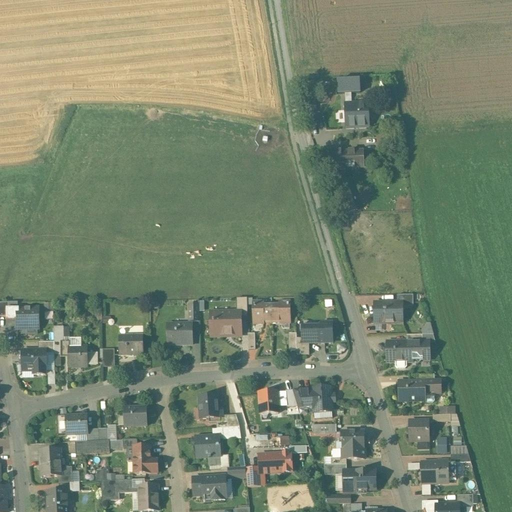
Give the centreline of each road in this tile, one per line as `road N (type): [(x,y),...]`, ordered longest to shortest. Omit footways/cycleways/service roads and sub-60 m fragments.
road 1 (residential): [(366,369),(302,150),(276,0)]
road 2 (residential): [(366,369),(160,380)]
road 3 (residential): [(408,511),(366,369)]
road 4 (residential): [(160,380),(15,410)]
road 5 (residential): [(179,511),(160,380)]
